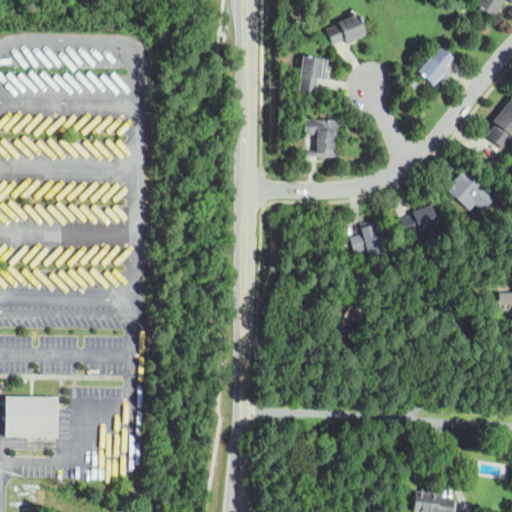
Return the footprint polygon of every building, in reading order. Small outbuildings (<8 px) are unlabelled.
[(503,0),(492,16),(475,5),(478,0),(503,0)] [(332,45),(325,29),(342,21),(341,19),(348,15),(349,18),(357,14),(366,34),(345,43),(343,39),(332,45)] [(434,88),(416,71),(440,46),(454,58),(444,68),(448,72),(434,88)] [(315,93),(298,90),(302,56),(326,59),(323,79),(317,78),(315,93)] [(511,137),(503,149),(486,135),(495,124),(491,121),(511,96),(511,137)] [(335,158),(305,156),(305,151),(315,151),(316,134),(303,134),(303,119),(337,120),(335,158)] [(482,211),(474,203),(468,210),(447,190),(454,182),(451,179),(461,169),(464,171),(494,198),(482,211)] [(404,234),(398,218),(412,214),(411,212),(431,205),(437,225),(418,231),(418,230),(404,234)] [(497,226),(491,221),(497,215),(503,220),(497,226)] [(367,260),(366,255),(355,258),(349,237),(360,234),(358,228),(360,227),(359,224),(378,218),(388,254),(367,260)] [(344,339),(343,338),(325,328),(332,314),(325,310),(329,304),(335,307),(343,292),(364,303),(344,339)] [(511,310),(498,310),(498,292),(511,292),(511,310)] [(59,437),(5,436),(5,421),(1,421),(1,416),(5,416),(5,396),(59,397),(59,437)] [(412,511),(414,491),(420,491),(421,486),(434,487),(434,492),(439,493),(438,498),(453,499),(452,511),(412,511)]
